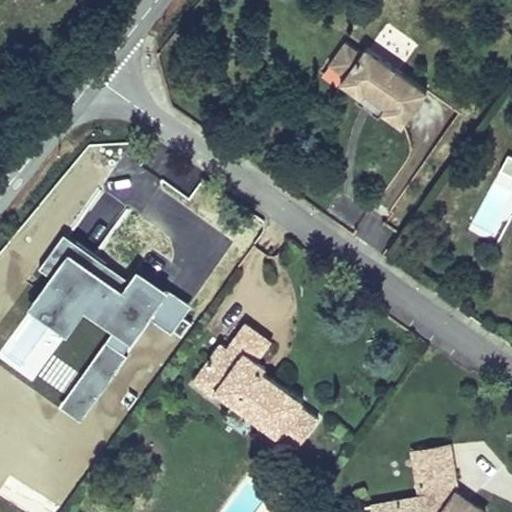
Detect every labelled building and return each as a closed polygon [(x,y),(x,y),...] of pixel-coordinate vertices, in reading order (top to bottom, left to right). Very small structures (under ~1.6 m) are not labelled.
[(409,56),(417,44),(387,24),(379,36),(409,56)] [(329,62),(345,75),(350,68),(362,51),(346,40),(329,62)] [(382,110),(383,110),(402,124),(428,90),(366,45),(362,51),(350,68),(345,75),(341,81),(361,95),(361,96),(365,91),(385,105),(382,110)] [(379,116),(383,110),(382,110),(385,105),(365,91),(361,96),(361,95),(357,100),(379,116)] [(500,170),(511,176),(511,156),(508,154),(500,170)] [(266,171),(290,188),(295,182),(271,165),(266,171)] [(174,332),(194,303),(140,265),(131,277),(66,232),(41,268),(52,275),(30,306),(69,333),(86,309),(114,328),(60,405),(81,421),(153,318),(174,332)] [(281,431),(299,445),(318,418),(300,404),(304,400),(273,377),(271,381),(260,374),(263,370),(266,366),(257,360),(271,341),(245,323),(222,354),(217,349),(201,371),(220,383),(216,389),(236,404),(234,407),(255,422),(257,419),(278,434),(281,431)] [(212,394),(216,389),(220,383),(201,371),(194,380),(212,394)] [(293,453),(299,445),(281,431),(278,434),(274,439),(293,453)] [(485,511),(486,511),(457,491),(449,445),(414,451),(422,496),(391,501),(392,511),(485,511)] [(376,511),(392,511),(391,501),(375,504),(376,511)]
